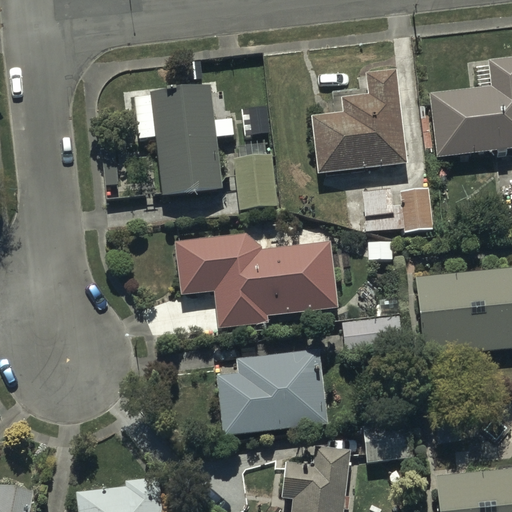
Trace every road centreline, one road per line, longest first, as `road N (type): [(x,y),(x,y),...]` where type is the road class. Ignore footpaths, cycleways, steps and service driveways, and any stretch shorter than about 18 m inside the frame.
road 1 (residential): [(34,26),(268,0)]
road 2 (residential): [(34,26),(55,233)]
road 3 (residential): [(55,233),(69,353)]
